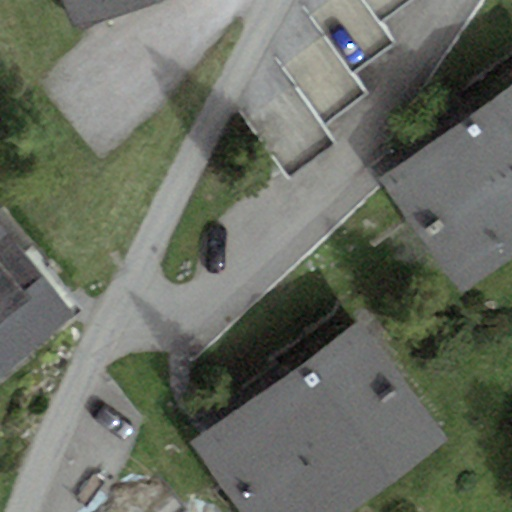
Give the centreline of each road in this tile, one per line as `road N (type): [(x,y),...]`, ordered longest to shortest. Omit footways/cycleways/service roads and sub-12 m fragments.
road 1 (residential): [(276,0),(60,419),(24,511)]
road 2 (unknown): [(118,304),(175,304),(236,275),(351,154),(454,0)]
